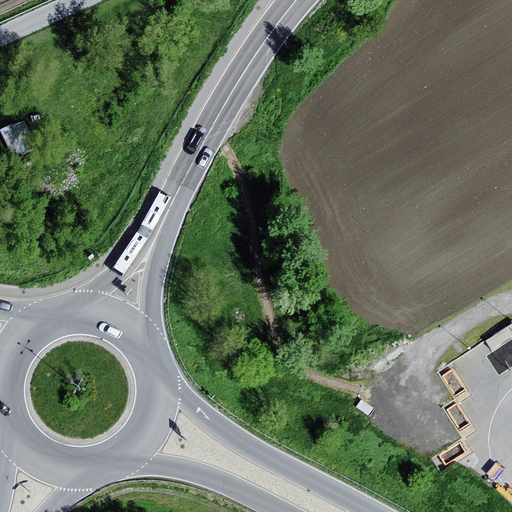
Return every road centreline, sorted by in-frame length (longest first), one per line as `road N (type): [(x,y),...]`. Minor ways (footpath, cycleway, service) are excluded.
road 1 (tertiary): [(369,511),(232,435),(155,365)]
road 2 (primary): [(170,191),(230,90),(299,0)]
road 3 (tertiary): [(107,462),(185,468),(283,511)]
road 4 (primary): [(150,353),(147,301),(170,191)]
road 5 (primary): [(170,191),(108,283),(65,312)]
